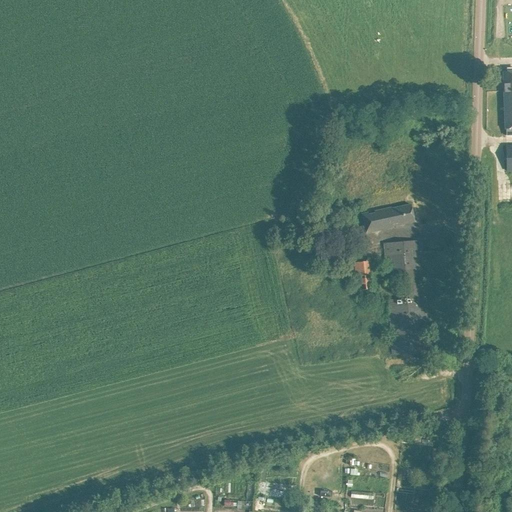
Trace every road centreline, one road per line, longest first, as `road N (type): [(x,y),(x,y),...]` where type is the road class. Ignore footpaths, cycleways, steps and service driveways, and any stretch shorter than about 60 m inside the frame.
road 1 (unclassified): [(464,411),(483,0)]
road 2 (unclassified): [(95,511),(245,457),(464,411)]
road 3 (track): [(389,511),(392,453),(369,444),(308,461),(298,511)]
